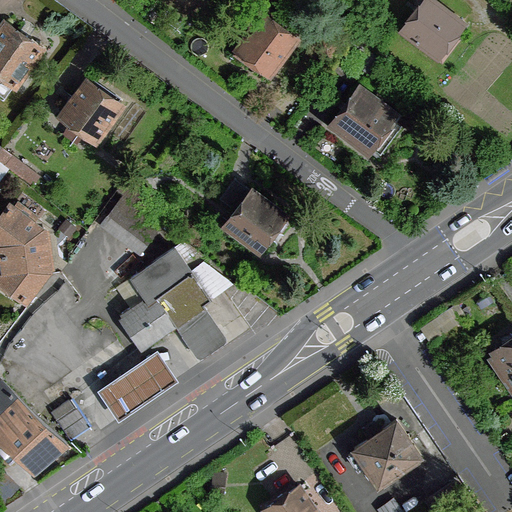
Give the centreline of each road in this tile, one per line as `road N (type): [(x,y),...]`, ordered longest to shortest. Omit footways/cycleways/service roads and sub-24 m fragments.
road 1 (residential): [(425,267),(402,241),(86,0)]
road 2 (secondary): [(373,303),(76,511)]
road 3 (residential): [(373,303),(511,505)]
